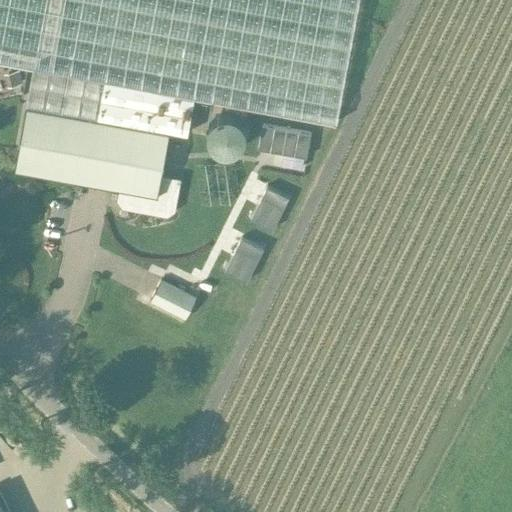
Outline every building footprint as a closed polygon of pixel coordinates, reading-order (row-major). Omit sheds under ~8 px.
[(0,0),(0,60),(28,66),(39,0),(0,0)] [(39,0),(28,66),(32,66),(13,168),(120,187),(117,199),(122,206),(165,214),(172,209),(177,180),(159,176),(168,130),(186,133),(192,96),(335,122),(357,0),(39,0)] [(237,119),(203,119),(203,149),(237,149),(237,119)] [(303,172),(311,130),(261,121),(254,163),(303,172)] [(197,296),(161,278),(149,300),(185,319),(197,296)]
